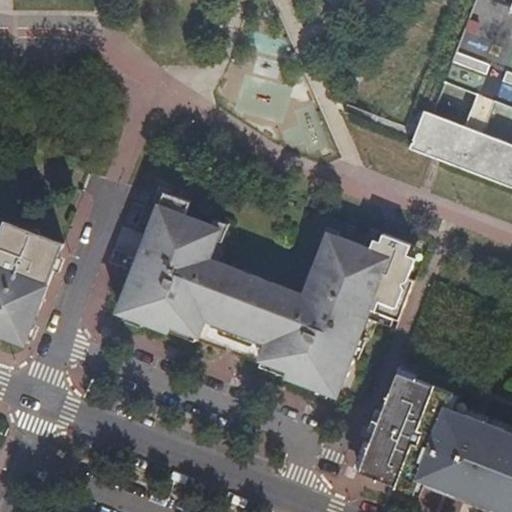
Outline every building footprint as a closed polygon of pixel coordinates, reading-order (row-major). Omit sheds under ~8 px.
[(499,97),(511,101),(511,74),(508,73),(499,97)] [(415,138),(412,145),(425,151),(433,155),(444,159),(511,185),(511,143),(435,113),(426,110),(424,113),(415,138)] [(165,191),(139,257),(115,247),(110,260),(134,270),(118,312),(168,331),(171,324),(197,333),(200,335),(207,318),(267,341),(261,358),(263,359),(289,369),(286,377),(335,396),(343,378),(346,379),(356,356),(352,355),(367,317),(361,314),(364,307),(398,320),(401,313),(313,280),(311,285),(307,284),(304,294),(210,258),(221,228),(193,217),(191,222),(184,219),(191,202),(165,191)] [(65,243),(7,221),(0,240),(0,331),(27,342),(65,243)] [(401,313),(414,280),(409,278),(417,258),(407,254),(410,244),(384,234),(380,241),(375,239),(371,249),(332,234),(325,250),(322,249),(313,270),(316,271),(313,280),(401,313)] [(171,324),(168,331),(194,341),(197,333),(171,324)] [(263,359),(260,367),(286,377),(289,369),(263,359)] [(511,511),(511,429),(468,412),(465,419),(448,412),(455,392),(399,371),(359,471),(418,493),(424,480),(509,511),(511,511)]
